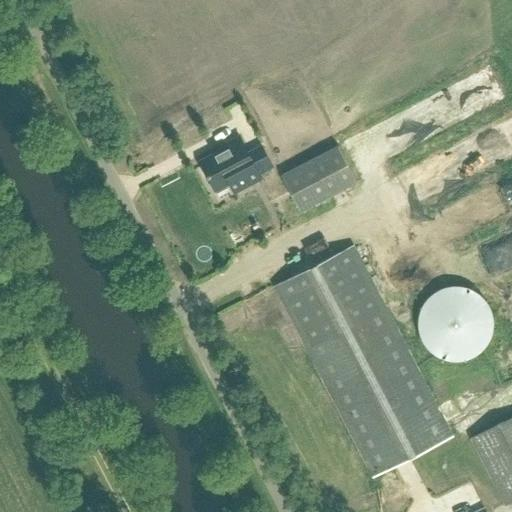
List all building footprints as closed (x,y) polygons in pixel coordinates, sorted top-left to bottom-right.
[(481,61),(428,89),(433,98),(393,119),(399,131),(424,118),(428,124),(496,89),(481,61)] [(511,117),(501,117),(501,132),(511,132),(511,117)] [(245,152),(235,133),(214,144),(218,151),(197,162),(209,185),(248,164),(251,169),(267,161),(258,145),(245,152)] [(303,211),(357,183),(337,145),(283,174),(303,211)] [(388,262),(422,248),(407,212),(373,226),(388,262)] [(386,308),(353,246),(276,287),(307,349),(374,476),(452,436),(386,308)] [(454,361),(457,361),(461,361),(464,361),(467,360),(470,358),(473,357),(476,355),(479,353),(482,351),(484,349),(486,346),(488,343),(489,340),(491,337),(492,334),(493,331),(493,327),(493,324),(493,320),(493,317),(492,314),(491,311),(489,307),(488,304),(486,302),(484,299),(482,297),(479,294),(476,292),(473,291),(470,289),(467,288),(464,287),(461,286),(457,286),(454,286),(450,286),(447,287),(444,288),(441,289),(438,291),(435,292),(432,294),(429,297),(427,299),(425,302),(423,304),(422,307),(420,311),(419,314),(418,317),(418,320),(418,324),(418,327),(418,331),(419,334),(420,337),(422,340),(423,343),(425,346),(427,349),(429,351),(432,353),(435,355),(438,357),(441,358),(444,360),(447,361),(450,361),(454,361)] [(498,502),(511,498),(511,413),(487,429),(476,432),(467,438),(468,444),(476,456),(478,464),(486,477),(489,488),(498,502)]
